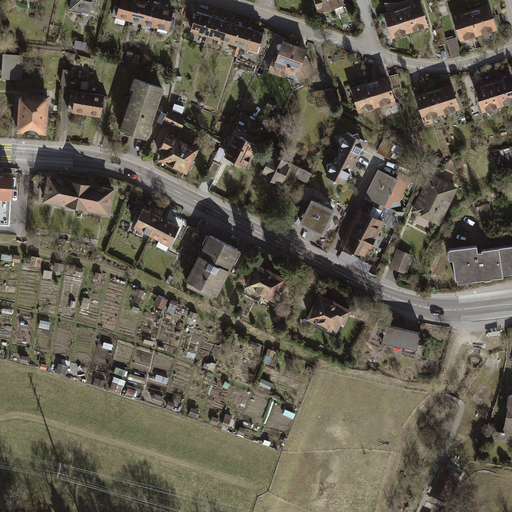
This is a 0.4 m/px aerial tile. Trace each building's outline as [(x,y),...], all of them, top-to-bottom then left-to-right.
[(100,0),(71,0),(69,10),(97,16),(100,0)] [(120,0),(116,19),(129,22),(134,0),(120,0)] [(141,0),(134,0),(129,22),(143,25),(148,4),(141,2),(141,0)] [(314,0),(319,14),(336,9),(338,16),(346,14),(342,0),(314,0)] [(411,1),(402,4),(411,34),(429,29),(421,2),(413,5),(411,1)] [(154,5),(148,4),(143,25),(141,31),(154,35),(156,28),(162,4),(154,2),(154,5)] [(168,5),(162,4),(156,28),(159,29),(158,34),(168,36),(169,32),(173,33),(176,21),(172,20),(174,10),(167,8),(168,5)] [(388,12),(385,13),(392,40),(411,34),(402,4),(386,4),(388,12)] [(492,6),(473,12),(480,37),(499,31),(492,6)] [(473,12),(454,17),(462,42),(480,37),(473,12)] [(213,18),(197,13),(191,32),(208,37),(213,18)] [(230,23),(213,18),(208,37),(224,42),(230,23)] [(246,28),(230,23),(224,42),(241,47),(246,28)] [(347,25),(349,34),(357,32),(356,24),(347,25)] [(263,33),(246,28),(241,47),(257,52),(263,33)] [(439,48),(447,45),(446,41),(443,30),(434,32),(439,48)] [(447,45),(452,60),(462,57),(457,38),(446,41),(447,45)] [(295,73),(300,83),(316,74),(306,54),(308,49),(283,41),(277,60),(273,59),(269,73),(286,79),(295,73)] [(88,44),(76,42),(74,50),(86,53),(88,44)] [(23,57),(4,56),(2,82),(22,83),(23,57)] [(46,69),(37,68),(36,76),(45,77),(46,69)] [(62,86),(70,87),(72,72),(65,71),(62,86)] [(511,77),(511,76),(494,82),(502,108),(511,104),(511,77)] [(387,78),(369,84),(378,109),(396,103),(387,78)] [(164,89),(133,79),(130,89),(133,90),(120,129),(148,138),(164,89)] [(494,82),(476,88),(484,114),(502,108),(494,82)] [(369,84),(351,90),(360,115),(378,109),(369,84)] [(452,84),(434,90),(442,116),(460,110),(452,84)] [(332,90),(315,92),(317,107),(334,105),(332,90)] [(434,90),(416,96),(427,128),(436,125),(434,119),(442,116),(434,90)] [(90,94),(75,91),(72,113),(86,115),(90,94)] [(105,96),(90,94),(86,115),(101,118),(105,96)] [(48,97),(19,96),(17,134),(47,136),(48,97)] [(187,121),(169,112),(163,124),(169,127),(170,124),(182,130),(187,121)] [(200,149),(167,133),(159,149),(163,151),(158,162),(187,176),(200,149)] [(365,147),(367,143),(361,141),(359,134),(352,136),(347,134),(345,138),(339,140),(341,146),(332,163),(326,165),(328,171),(326,175),(332,178),(333,184),(340,182),(345,185),(348,180),(353,179),(351,173),(361,155),(366,154),(365,147)] [(259,146),(236,135),(225,156),(248,168),(249,166),(251,164),(253,161),(253,158),(259,146)] [(385,140),(378,153),(392,161),(399,147),(385,140)] [(511,145),(503,148),(510,170),(511,169),(511,145)] [(293,164),(271,153),(260,174),(282,185),(293,164)] [(309,182),(312,171),(301,169),(299,180),(309,182)] [(397,179),(379,171),(366,196),(377,202),(370,217),(385,224),(390,214),(387,213),(390,208),(397,212),(414,179),(400,172),(397,179)] [(13,173),(0,172),(0,196),(11,198),(13,173)] [(440,228),(460,189),(431,174),(411,213),(440,228)] [(70,181),(47,176),(42,203),(64,207),(70,181)] [(92,185),(70,181),(64,207),(87,212),(92,185)] [(114,189),(92,185),(87,212),(109,216),(114,189)] [(11,198),(0,196),(0,224),(10,225),(11,198)] [(335,210),(311,198),(299,223),(323,235),(335,210)] [(162,218),(144,209),(134,229),(152,238),(162,218)] [(370,217),(362,213),(345,247),(366,258),(374,242),(376,242),(385,224),(370,217)] [(181,228),(162,218),(152,238),(160,242),(157,248),(168,253),(181,228)] [(240,251),(209,236),(186,281),(189,283),(187,286),(213,299),(214,296),(217,297),(240,251)] [(477,248),(449,252),(450,263),(453,263),(456,283),(458,283),(459,286),(474,284),(474,283),(484,282),(485,284),(493,283),(493,281),(504,279),(500,250),(483,252),(484,255),(478,255),(477,248)] [(511,248),(500,250),(504,279),(511,278),(511,277),(511,276),(511,275),(511,248)] [(416,257),(398,250),(392,264),(410,271),(416,257)] [(23,256),(5,253),(4,262),(22,265),(23,256)] [(353,260),(342,255),(340,259),(351,264),(353,260)] [(45,257),(38,256),(36,264),(43,266),(45,257)] [(66,264),(58,261),(55,269),(64,272),(66,264)] [(287,279),(257,264),(245,288),(274,303),(287,279)] [(87,268),(81,266),(78,273),(84,276),(87,268)] [(143,301),(147,292),(141,290),(138,299),(143,301)] [(352,310),(319,294),(307,318),(336,333),(341,324),(344,326),(352,310)] [(158,303),(167,307),(170,299),(161,295),(158,303)] [(174,300),(171,308),(177,310),(180,302),(174,300)] [(208,321),(205,327),(223,334),(225,328),(208,321)] [(420,334),(390,327),(390,326),(378,321),(369,344),(381,349),(383,344),(406,349),(405,353),(415,356),(420,334)] [(243,336),(235,333),(232,340),(240,343),(243,336)] [(104,351),(107,341),(102,339),(98,349),(104,351)] [(250,340),(248,346),(261,350),(263,345),(250,340)] [(277,352),(270,349),(267,355),(274,358),(277,352)] [(71,366),(57,363),(55,370),(69,374),(71,366)] [(130,369),(118,366),(116,374),(127,377),(130,369)] [(148,377),(133,373),(131,380),(146,384),(148,377)] [(126,385),(115,381),(113,388),(123,391),(126,385)] [(171,385),(160,382),(158,388),(169,391),(171,385)] [(139,389),(131,386),(129,393),(137,396),(139,389)] [(166,396),(158,393),(155,401),(164,403),(166,396)] [(511,397),(509,397),(501,440),(511,442),(511,397)] [(179,402),(173,400),(171,406),(177,408),(179,402)] [(277,405),(274,413),(293,420),(296,412),(277,405)] [(203,409),(195,406),(193,414),(201,416),(203,409)] [(237,413),(231,411),(227,422),(233,424),(237,413)] [(223,417),(216,414),(213,422),(220,425),(223,417)] [(250,429),(243,427),(241,433),(247,436),(250,429)] [(459,475),(445,467),(433,491),(448,498),(459,475)]
